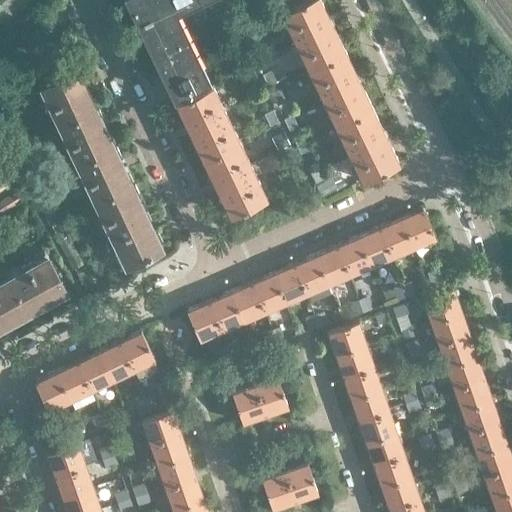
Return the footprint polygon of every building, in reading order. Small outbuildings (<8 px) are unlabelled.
[(206,78),(173,8),(189,0),(293,0),(295,2),(298,0),(125,0),(174,100),(176,99),(173,94),(206,78)] [(335,34),(332,26),(333,26),(328,15),(327,16),(323,8),(324,7),(320,0),(298,0),(295,2),(280,9),(307,66),(344,48),(337,33),(335,34)] [(362,90),(358,82),(360,81),(355,71),(353,71),(350,64),(351,63),(344,48),(307,66),(334,122),(371,104),(364,89),(362,90)] [(265,61),(260,49),(253,53),(258,65),(265,61)] [(257,77),(250,63),(243,67),(249,81),(257,77)] [(96,103),(92,94),(89,96),(82,80),(84,78),(80,70),(78,71),(76,68),(35,88),(48,115),(52,113),(58,124),(95,107),(93,104),(96,103)] [(275,81),(270,70),(263,74),(268,84),(275,81)] [(238,139),(223,107),(211,82),(176,99),(174,100),(182,116),(183,115),(187,123),(185,124),(190,134),(192,134),(195,141),(194,142),(201,157),(238,139)] [(389,145),(385,138),(387,137),(382,126),(380,127),(377,119),(378,119),(371,104),(334,122),(361,178),(398,160),(390,145),(389,145)] [(114,141),(110,132),(107,133),(100,118),(102,116),(98,108),(96,109),(95,107),(58,124),(63,135),(59,137),(67,153),(71,151),(76,162),(113,144),(112,142),(114,141)] [(277,120),(272,109),(265,113),(270,124),(277,120)] [(296,126),(290,114),(283,117),(289,130),(296,126)] [(26,131),(22,122),(12,126),(16,135),(26,131)] [(307,150),(301,137),(295,141),(301,153),(307,150)] [(265,196),(249,162),(238,139),(201,157),(208,172),(210,171),(214,179),(212,180),(217,190),(219,189),(222,197),(221,198),(228,214),(265,196)] [(132,179),(128,170),(126,171),(118,155),(120,154),(116,146),(114,147),(113,144),(76,162),(81,173),(77,175),(85,191),(89,189),(94,200),(131,182),(130,180),(132,179)] [(41,171),(37,161),(27,165),(31,174),(41,171)] [(304,176),(298,164),(290,168),(296,180),(304,176)] [(0,187),(9,182),(0,166),(0,187)] [(336,189),(329,174),(315,182),(322,196),(336,189)] [(150,217),(146,208),(144,209),(136,193),(138,192),(134,184),(132,185),(131,182),(94,200),(99,211),(95,213),(103,229),(107,227),(112,238),(149,220),(148,218),(150,217)] [(53,211),(49,202),(39,208),(44,216),(53,211)] [(435,236),(426,216),(422,206),(400,216),(413,246),(435,236)] [(46,219),(55,214),(53,211),(44,216),(46,219)] [(48,223),(57,218),(55,214),(46,219),(48,223)] [(413,246),(400,216),(378,225),(391,255),(413,246)] [(31,227),(27,219),(26,217),(22,219),(27,229),(31,227)] [(27,229),(22,219),(19,221),(24,231),(27,229)] [(161,246),(160,243),(162,242),(157,232),(155,233),(149,220),(112,238),(115,244),(111,246),(120,266),(161,246)] [(24,231),(19,221),(10,226),(15,236),(24,231)] [(391,255),(378,225),(357,234),(370,264),(391,255)] [(370,264),(357,234),(336,243),(349,273),(370,264)] [(72,245),(67,235),(57,240),(63,250),(72,245)] [(349,273),(336,243),(314,253),(327,282),(349,273)] [(64,254),(74,249),(72,245),(63,250),(64,254)] [(77,255),(74,249),(64,254),(68,260),(77,255)] [(65,290),(44,250),(17,265),(19,269),(8,274),(28,310),(31,309),(32,311),(40,307),(39,304),(54,296),(56,298),(64,294),(62,291),(65,290)] [(327,282),(314,253),(293,262),(306,292),(327,282)] [(70,263),(79,258),(77,255),(68,260),(70,263)] [(72,267),(81,262),(79,258),(70,263),(72,267)] [(306,292),(293,262),(272,271),(285,301),(306,292)] [(450,280),(446,268),(437,271),(441,283),(450,280)] [(285,301),(272,271),(251,280),(264,310),(285,301)] [(28,310),(8,274),(0,278),(0,328),(3,327),(2,325),(17,316),(19,318),(27,314),(26,312),(28,310)] [(264,310),(251,280),(229,289),(242,319),(264,310)] [(414,293),(410,280),(401,283),(405,295),(414,293)] [(405,295),(401,283),(392,286),(397,298),(405,295)] [(460,309),(452,286),(421,297),(429,320),(460,309)] [(242,319),(229,289),(208,299),(221,328),(242,319)] [(370,308),(366,295),(357,298),(362,311),(370,308)] [(362,311),(357,298),(349,301),(353,314),(362,311)] [(221,328),(208,299),(186,308),(199,338),(221,328)] [(408,311),(405,303),(392,307),(395,315),(408,311)] [(389,318),(386,309),(374,313),(377,322),(389,318)] [(468,331),(460,309),(429,320),(437,342),(468,331)] [(327,323),(322,310),(314,313),(318,326),(327,323)] [(318,326),(314,313),(305,316),(309,329),(318,326)] [(365,342),(357,319),(326,330),(334,353),(365,342)] [(283,338),(279,325),(270,328),(274,341),(283,338)] [(154,358),(143,334),(140,328),(118,339),(132,368),(154,358)] [(274,341),(270,328),(261,331),(266,344),(274,341)] [(475,353),(468,331),(437,342),(445,364),(475,353)] [(132,368),(118,339),(97,349),(112,378),(132,368)] [(420,347),(417,339),(405,343),(408,352),(420,347)] [(239,353),(235,341),(226,344),(231,356),(239,353)] [(373,364),(365,342),(334,353),(342,374),(373,364)] [(231,356),(226,344),(218,347),(222,359),(231,356)] [(402,354),(399,345),(386,349),(389,358),(402,354)] [(423,356),(420,347),(408,352),(411,360),(423,356)] [(112,378),(97,349),(77,359),(91,388),(112,378)] [(483,375),(475,353),(445,364),(452,385),(483,375)] [(405,362),(402,354),(389,358),(392,366),(405,362)] [(258,367),(254,355),(245,358),(250,370),(258,367)] [(250,370),(245,358),(237,361),(241,373),(250,370)] [(91,388),(77,359),(56,369),(70,398),(91,388)] [(380,386),(373,364),(342,374),(350,397),(380,386)] [(70,398),(56,369),(34,380),(48,409),(70,398)] [(287,405),(277,374),(254,382),(264,413),(287,405)] [(490,397),(483,375),(452,385),(460,407),(490,397)] [(264,413),(254,382),(231,390),(241,421),(264,413)] [(435,391),(432,382),(420,387),(423,395),(435,391)] [(388,408),(380,386),(350,397),(357,418),(388,408)] [(417,398),(414,389),(402,393),(405,402),(417,398)] [(438,399),(435,391),(423,395),(426,404),(438,399)] [(156,407),(152,394),(143,397),(147,410),(156,407)] [(147,410),(143,397),(135,400),(139,413),(147,410)] [(498,418),(490,397),(460,407),(467,429),(498,418)] [(420,406),(417,398),(405,402),(407,410),(420,406)] [(179,430),(177,423),(172,407),(141,418),(149,441),(179,430)] [(395,430),(388,408),(357,418),(365,440),(395,430)] [(112,422),(108,410),(99,413),(103,425),(112,422)] [(103,425),(99,413),(91,416),(95,428),(103,425)] [(506,440),(498,418),(467,429),(475,451),(506,440)] [(81,432),(77,420),(68,423),(73,435),(81,432)] [(451,435),(448,426),(435,431),(438,439),(451,435)] [(187,452),(182,438),(179,430),(149,441),(156,463),(187,452)] [(403,452),(395,430),(365,440),(372,462),(403,452)] [(432,441),(429,433),(417,437),(420,445),(432,441)] [(453,443),(451,435),(438,439),(441,448),(453,443)] [(132,447),(129,438),(117,443),(119,451),(132,447)] [(84,463),(76,440),(46,451),(54,474),(84,463)] [(511,462),(511,458),(506,440),(475,451),(482,473),(511,462)] [(288,453),(284,441),(275,444),(279,456),(288,453)] [(435,450),(432,441),(420,445),(423,454),(435,450)] [(279,456),(275,444),(267,447),(271,459),(279,456)] [(114,453),(111,445),(98,449),(101,457),(114,453)] [(135,455),(132,447),(119,451),(122,460),(135,455)] [(195,474),(192,466),(187,452),(156,463),(164,485),(195,474)] [(411,473),(403,452),(372,462),(380,484),(411,473)] [(117,462),(114,453),(101,457),(104,466),(117,462)] [(317,491),(306,460),(284,468),(294,499),(317,491)] [(511,487),(511,462),(482,473),(490,495),(511,487)] [(92,485),(84,463),(54,474),(61,496),(92,485)] [(294,499),(284,468),(261,476),(271,507),(294,499)] [(466,479),(463,470),(450,474),(453,483),(466,479)] [(418,495),(411,473),(380,484),(387,506),(418,495)] [(202,496),(197,482),(195,474),(164,485),(171,507),(202,496)] [(447,485),(444,477),(432,481),(435,489),(447,485)] [(469,487),(466,479),(453,483),(456,491),(469,487)] [(147,491),(144,482),(132,486),(135,495),(147,491)] [(85,511),(100,507),(92,485),(61,496),(66,511),(85,511)] [(450,494),(447,485),(435,489),(438,498),(450,494)] [(508,511),(511,511),(511,487),(490,495),(496,511),(508,511)] [(129,497),(126,488),(114,493),(117,501),(129,497)] [(150,499),(147,491),(135,495),(138,503),(150,499)] [(423,511),(418,495),(387,506),(389,511),(423,511)] [(207,511),(207,510),(202,496),(171,507),(173,511),(207,511)] [(132,505),(129,497),(117,501),(120,510),(132,505)]
